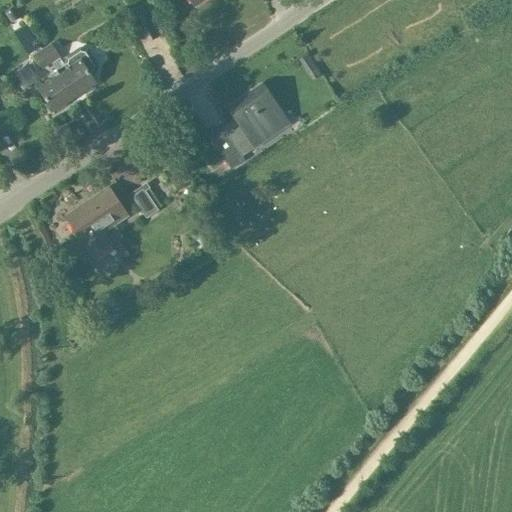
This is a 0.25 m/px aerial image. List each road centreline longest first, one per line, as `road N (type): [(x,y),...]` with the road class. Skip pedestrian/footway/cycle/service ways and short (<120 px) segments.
road 1 (unclassified): [(0,212),(319,0)]
road 2 (track): [(334,511),(511,297)]
road 3 (track): [(9,206),(44,264),(56,348)]
